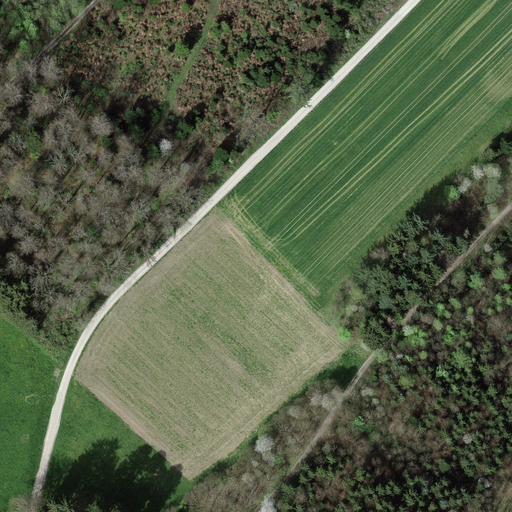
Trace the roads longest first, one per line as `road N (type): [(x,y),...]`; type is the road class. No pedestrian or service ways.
road 1 (track): [(414,0),(99,317),(53,421),(38,511)]
road 2 (track): [(255,511),(379,349),(511,205)]
road 3 (track): [(0,92),(95,0)]
